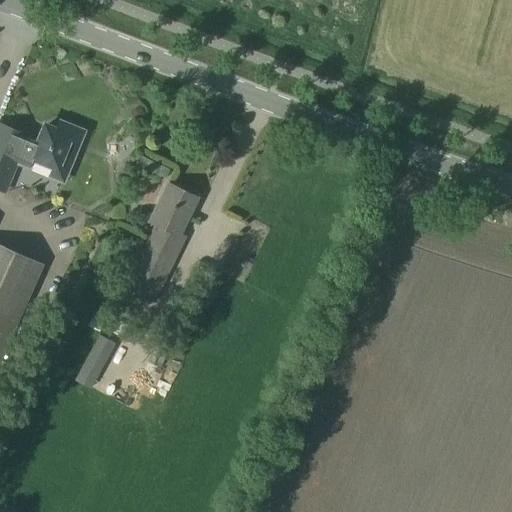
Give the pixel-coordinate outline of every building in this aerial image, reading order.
[(0,123),(0,187),(8,191),(19,162),(32,167),(35,157),(53,164),(49,173),(64,180),(84,130),(44,114),(34,137),(0,123)] [(166,183),(147,221),(151,223),(153,219),(180,232),(197,198),(166,183)] [(154,221),(122,288),(154,303),(186,237),(154,221)] [(0,370),(47,263),(0,242),(0,370)] [(105,283),(119,288),(123,276),(109,271),(105,283)] [(80,370),(103,329),(93,323),(70,365),(80,370)] [(155,345),(147,363),(160,369),(168,351),(155,345)]
